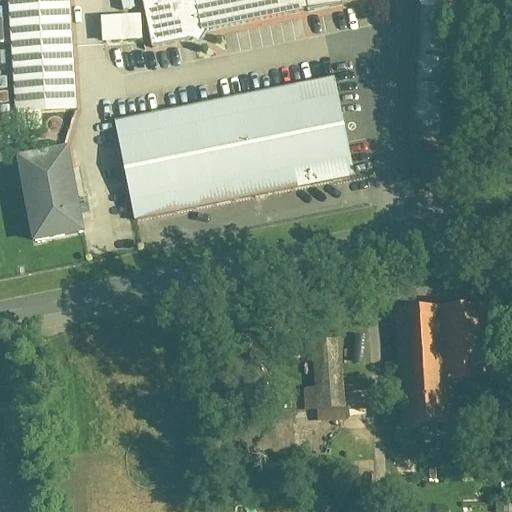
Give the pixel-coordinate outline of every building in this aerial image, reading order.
[(78,108),(70,0),(9,0),(18,112),(78,108)] [(142,0),(151,46),(203,35),(195,0),(142,0)] [(304,8),(302,0),(195,0),(203,35),(305,15),(304,8)] [(345,0),(302,0),(304,8),(345,0)] [(448,0),(420,0),(413,119),(420,120),(418,140),(440,141),(448,0)] [(97,18),(98,44),(139,42),(137,16),(97,18)] [(328,76),(117,123),(138,219),(349,172),(328,76)] [(440,141),(418,140),(416,180),(438,181),(440,141)] [(65,145),(16,154),(32,243),(81,235),(65,145)] [(440,307),(444,382),(478,380),(475,305),(440,307)] [(440,307),(397,309),(402,424),(446,422),(444,382),(440,307)] [(344,406),(341,334),(312,335),(314,387),(305,387),(306,408),(344,406)]
